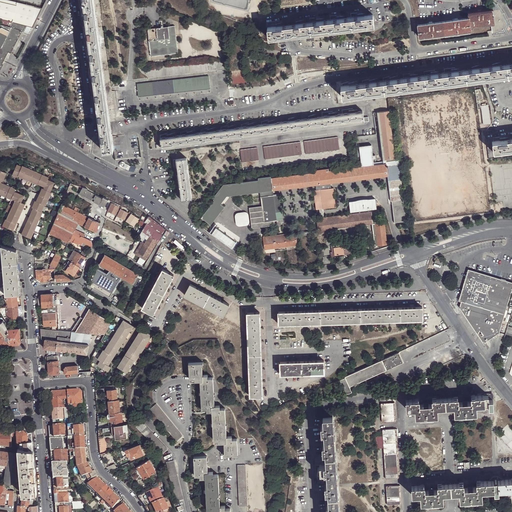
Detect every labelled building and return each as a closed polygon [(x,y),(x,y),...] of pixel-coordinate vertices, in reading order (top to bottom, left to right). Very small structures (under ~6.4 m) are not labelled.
[(43,9),(4,0),(0,0),(0,2),(17,6),(14,18),(12,22),(26,26),(33,28),(43,9)] [(111,127),(110,120),(109,112),(94,0),(83,0),(83,1),(85,12),(86,22),(87,33),(89,42),(90,53),(91,63),(93,74),(94,83),(95,94),(96,100),(97,104),(98,115),(99,121),(99,122),(100,129),(101,135),(102,146),(103,149),(114,148),(111,127)] [(488,36),(506,34),(509,25),(507,19),(503,12),(498,6),(497,5),(492,1),(490,2),(491,11),(492,11),(494,23),(492,24),(493,31),(488,32),(488,36)] [(0,14),(14,18),(17,6),(0,2),(0,14)] [(489,24),(492,24),(494,23),(492,11),(491,11),(468,14),(469,18),(470,26),(471,26),(475,26),(475,27),(479,26),(479,25),(484,25),(485,25),(489,25),(489,24)] [(290,35),(297,35),(373,25),(372,15),(367,15),(357,16),(346,17),(336,19),(326,20),(316,21),(306,23),(296,24),(289,25),(285,25),(282,25),(275,26),(268,27),(269,38),(284,36),(290,35)] [(471,30),(471,26),(470,26),(469,18),(418,24),(419,37),(424,36),(424,37),(428,36),(437,34),(437,35),(441,35),(441,34),(449,33),(449,34),(454,33),(454,32),(462,31),(462,32),(467,32),(466,31),(471,30)] [(26,26),(12,22),(10,28),(0,24),(0,70),(3,65),(0,64),(4,58),(5,59),(8,52),(10,53),(12,50),(14,47),(13,46),(15,41),(16,42),(22,31),(23,32),(26,26)] [(147,28),(150,53),(168,51),(168,53),(176,52),(174,43),(177,43),(176,34),(171,34),(171,30),(173,30),(172,25),(147,28)] [(511,63),(503,65),(500,66),(493,66),(482,68),(480,68),(472,69),(466,70),(461,71),(451,72),(441,73),(431,75),(420,76),(411,77),(400,79),(390,80),(379,81),(369,83),(359,84),(349,85),(342,86),(344,97),(468,80),(482,79),(502,76),(511,74),(511,63)] [(138,96),(210,87),(209,76),(137,84),(138,96)] [(315,118),(309,118),(298,119),(296,120),(295,120),(288,121),(285,121),(282,121),(278,122),(275,123),(268,124),(268,123),(258,125),(255,125),(255,126),(248,127),(248,126),(247,126),(238,127),(234,128),(234,129),(228,129),(227,129),(218,130),(214,130),(214,131),(212,131),(208,132),(208,131),(197,133),(194,133),(194,134),(187,134),(177,135),(174,136),(167,137),(160,138),(161,144),(156,145),(157,149),(284,132),(287,132),(297,130),(310,129),(317,128),(323,127),(364,122),(369,121),(368,117),(364,117),(363,111),(359,111),(356,112),(350,113),(350,112),(349,112),(338,114),(335,114),(336,115),(329,116),(329,115),(319,117),(316,117),(315,117),(315,118)] [(378,112),(384,159),(395,157),(389,111),(378,112)] [(340,149),(338,137),(305,141),(306,153),(340,149)] [(495,152),(511,149),(511,138),(509,139),(500,140),(494,142),(495,152)] [(301,142),(264,147),(265,159),(302,154),(301,142)] [(361,166),(374,165),(371,145),(359,147),(361,166)] [(257,148),(241,150),(242,162),(259,160),(257,148)] [(192,199),(190,182),(187,158),(176,159),(177,166),(178,173),(178,177),(179,186),(180,186),(181,193),(180,193),(181,196),(181,200),(182,200),(192,199)] [(314,172),(289,176),(289,188),(316,184),(320,184),(327,183),(331,183),(387,175),(388,175),(387,166),(387,163),(386,163),(384,163),(382,164),(374,165),(361,166),(329,171),(329,168),(314,170),(314,172)] [(48,180),(49,177),(22,165),(22,166),(17,164),(12,175),(18,177),(18,176),(38,185),(38,184),(44,187),(43,189),(42,188),(36,201),(35,200),(32,207),(33,208),(22,234),(31,238),(43,212),(42,211),(44,205),(46,206),(52,193),(50,192),(55,183),(48,180)] [(402,179),(400,168),(400,164),(387,166),(388,175),(387,175),(388,180),(402,179)] [(0,193),(11,199),(12,198),(16,200),(15,201),(7,219),(6,219),(3,225),(13,230),(25,204),(21,202),(24,196),(15,191),(16,189),(1,182),(3,179),(4,180),(7,173),(0,169),(0,193)] [(265,191),(273,190),(272,178),(271,176),(259,178),(259,180),(260,192),(265,191)] [(289,188),(289,176),(272,178),(273,190),(289,188)] [(392,202),(404,200),(402,179),(388,180),(391,202),(392,202)] [(259,180),(226,184),(227,196),(260,192),(259,180)] [(213,198),(215,200),(221,204),(227,196),(226,184),(223,184),(213,198)] [(88,188),(82,187),(80,189),(81,190),(79,193),(105,206),(109,199),(103,197),(103,198),(88,190),(88,188)] [(332,188),(331,188),(328,188),(320,189),(317,190),(316,190),(318,209),(319,209),(323,208),(334,207),(332,188)] [(274,195),(273,190),(265,191),(265,196),(269,195),(272,216),(276,215),(274,195)] [(269,221),(272,221),(282,219),(282,214),(276,215),(272,216),(269,195),(265,196),(265,191),(260,192),(262,207),(250,208),(253,227),(270,224),(269,221)] [(374,199),(349,202),(350,211),(375,208),(374,199)] [(215,200),(202,217),(206,220),(211,224),(225,207),(221,204),(215,200)] [(407,222),(404,200),(392,202),(395,223),(407,222)] [(112,203),(108,212),(117,215),(120,209),(119,209),(120,206),(112,203)] [(77,212),(62,204),(51,228),(70,238),(74,232),(84,237),(85,234),(75,229),(78,223),(94,231),(95,229),(93,229),(97,222),(79,213),(77,212)] [(120,209),(117,215),(124,219),(128,212),(120,209)] [(375,211),(324,217),(321,217),(317,218),(318,230),(326,229),(372,223),(375,246),(387,244),(384,222),(381,222),(380,215),(375,215),(375,211)] [(249,225),(248,212),(235,213),(236,226),(249,225)] [(139,218),(132,213),(131,214),(127,220),(134,225),(139,218)] [(157,241),(162,235),(164,230),(149,218),(146,222),(148,224),(142,233),(146,237),(148,239),(149,237),(157,241)] [(218,224),(212,232),(230,245),(236,237),(218,224)] [(70,238),(51,228),(48,236),(50,237),(53,238),(54,235),(64,240),(62,243),(67,245),(68,242),(69,240),(70,238)] [(91,249),(93,244),(91,241),(84,237),(74,232),(70,238),(69,240),(72,242),(77,244),(78,243),(82,245),(83,242),(88,245),(87,247),(91,249)] [(265,249),(296,245),(295,236),(268,239),(267,236),(263,237),(265,249)] [(149,237),(148,239),(145,244),(139,254),(148,258),(154,247),(156,248),(158,244),(156,243),(157,241),(149,237)] [(139,254),(145,244),(142,242),(135,255),(146,261),(148,258),(139,254)] [(0,243),(0,295),(6,295),(17,294),(20,293),(17,250),(17,249),(0,243)] [(348,246),(341,247),(334,248),(334,252),(332,252),(331,252),(331,256),(334,256),(334,255),(349,253),(348,246)] [(84,261),(86,257),(81,254),(75,250),(69,259),(80,266),(82,263),(84,261)] [(55,269),(61,257),(56,254),(51,265),(49,269),(55,269),(55,268),(55,269)] [(122,277),(134,284),(139,275),(105,255),(100,264),(110,270),(107,274),(97,268),(91,286),(109,297),(122,277)] [(74,275),(80,266),(69,259),(63,268),(74,275)] [(40,282),(42,282),(42,281),(46,281),(45,269),(36,270),(36,279),(40,282)] [(55,271),(55,269),(49,269),(46,269),(45,269),(46,281),(46,282),(50,281),(49,271),(55,271)] [(482,275),(511,284),(511,281),(469,269),(460,301),(462,302),(470,275),(470,272),(473,273),(482,275)] [(163,270),(142,308),(152,314),(162,297),(174,276),(163,270)] [(134,284),(139,287),(144,278),(139,275),(134,284)] [(511,292),(511,284),(482,275),(481,278),(470,275),(462,302),(460,307),(484,343),(500,332),(511,292)] [(190,284),(184,295),(224,316),(229,305),(190,284)] [(8,303),(8,307),(18,306),(17,294),(6,295),(6,299),(8,303)] [(38,299),(39,307),(53,306),(53,308),(48,309),(48,313),(55,312),(57,312),(57,304),(53,305),(53,301),(52,294),(41,295),(38,299)] [(120,303),(117,307),(126,312),(128,308),(120,303)] [(19,319),(22,318),(22,315),(19,316),(18,312),(18,306),(8,307),(0,308),(0,307),(0,308),(1,311),(1,312),(5,319),(6,320),(8,322),(7,320),(19,319)] [(361,321),(401,320),(400,307),(360,309),(361,321)] [(400,307),(401,320),(423,319),(422,307),(400,307)] [(112,322),(89,309),(83,319),(81,323),(75,332),(78,332),(99,334),(104,334),(112,322)] [(321,323),(361,321),(360,309),(341,310),(320,310),(321,323)] [(279,324),(321,323),(320,310),(299,311),(279,312),(279,324)] [(48,313),(43,313),(44,326),(56,325),(55,312),(48,313)] [(247,313),(251,397),(263,396),(262,357),(261,335),(260,312),(247,313)] [(123,320),(105,350),(104,350),(98,359),(101,360),(98,365),(108,371),(111,366),(109,365),(119,348),(134,326),(123,320)] [(3,345),(9,344),(8,329),(3,321),(1,322),(0,322),(0,341),(2,344),(3,345)] [(72,331),(75,332),(81,323),(77,321),(71,331),(72,331)] [(20,341),(21,340),(20,328),(8,329),(9,344),(18,344),(18,343),(18,344),(19,343),(21,342),(21,341),(20,341)] [(51,329),(40,328),(41,336),(48,337),(58,338),(58,336),(64,337),(63,341),(70,342),(71,337),(72,331),(71,331),(58,330),(51,329)] [(136,361),(152,336),(141,329),(118,367),(127,372),(135,360),(136,361)] [(57,340),(56,350),(87,354),(89,345),(79,343),(79,338),(71,337),(70,342),(63,341),(58,340),(57,340)] [(44,348),(46,348),(56,350),(57,340),(48,339),(45,339),(44,348)] [(402,361),(398,352),(382,360),(386,369),(402,361)] [(51,375),(60,374),(60,372),(59,372),(57,356),(55,356),(47,357),(48,372),(51,375)] [(324,360),(303,361),(303,373),(325,373),(324,360)] [(346,394),(353,390),(355,387),(358,384),(361,381),(386,369),(382,360),(345,377),(345,378),(339,380),(346,394)] [(303,373),(303,361),(280,362),(281,374),(303,373)] [(203,381),(203,375),(202,362),(189,363),(190,378),(195,378),(195,381),(200,381),(203,381)] [(65,374),(78,373),(78,366),(78,365),(66,366),(64,368),(65,374)] [(208,375),(203,375),(203,381),(200,381),(202,409),(207,409),(207,411),(212,411),(215,411),(215,406),(214,377),(208,377),(208,375)] [(109,399),(110,401),(117,400),(116,389),(107,390),(107,395),(109,395),(109,399)] [(79,390),(67,391),(68,408),(82,407),(81,392),(79,390)] [(53,392),(50,395),(51,409),(62,409),(68,408),(67,391),(53,392)] [(459,406),(454,406),(455,414),(477,412),(477,405),(485,404),(484,395),(471,396),(471,401),(459,402),(459,406)] [(445,398),(446,407),(454,406),(453,397),(445,398)] [(437,398),(438,407),(446,407),(445,398),(437,398)] [(438,415),(438,407),(432,407),(432,403),(419,404),(419,399),(406,400),(407,409),(415,409),(416,416),(438,415)] [(108,401),(109,413),(120,412),(119,400),(117,400),(110,401),(108,401)] [(382,422),(394,421),(393,402),(381,403),(382,422)] [(151,408),(177,441),(182,436),(156,404),(151,408)] [(220,406),(215,406),(215,411),(212,411),(214,440),(219,439),(219,442),(224,442),(227,442),(227,436),(226,408),(220,408),(220,406)] [(62,409),(51,409),(53,426),(64,425),(67,425),(69,425),(68,408),(62,409)] [(112,421),(112,425),(115,425),(123,424),(122,412),(120,412),(109,413),(110,419),(112,418),(112,421)] [(338,511),(338,495),(335,456),(332,416),(323,416),(323,424),(321,424),(321,433),(323,433),(324,444),(322,444),(323,452),(325,452),(325,456),(325,464),(317,464),(318,473),(326,472),(326,484),(325,484),(325,492),(327,492),(328,496),(328,504),(326,504),(326,511),(338,511)] [(134,424),(162,454),(167,449),(140,419),(134,424)] [(282,420),(283,429),(294,428),(293,419),(282,420)] [(115,425),(115,434),(116,435),(126,434),(126,424),(123,424),(115,425)] [(64,428),(64,425),(53,426),(48,427),(49,437),(54,437),(65,436),(65,432),(66,432),(65,428),(64,428)] [(74,437),(84,436),(83,432),(84,431),(84,426),(74,427),(74,431),(72,431),(72,436),(74,436),(74,437)] [(19,448),(33,449),(31,432),(28,432),(23,429),(15,429),(15,431),(13,431),(13,433),(15,432),(15,431),(17,431),(18,442),(19,448)] [(385,479),(398,478),(395,429),(382,429),(385,479)] [(0,442),(11,445),(11,447),(12,447),(11,430),(0,430),(0,442)] [(74,437),(69,437),(69,440),(73,440),(73,439),(75,439),(75,450),(84,449),(87,448),(87,444),(84,444),(84,436),(74,437)] [(232,436),(227,436),(227,442),(224,442),(225,455),(238,455),(237,439),(232,439),(232,436)] [(99,438),(100,453),(108,451),(107,437),(99,438)] [(64,450),(63,438),(49,439),(50,451),(54,451),(64,450)] [(130,454),(132,458),(143,454),(139,445),(128,449),(130,454)] [(34,494),(36,494),(35,478),(33,449),(19,448),(18,448),(19,454),(19,455),(22,494),(30,495),(33,494),(34,494)] [(84,449),(75,450),(73,450),(74,453),(75,453),(76,457),(77,467),(78,466),(87,463),(84,449)] [(69,450),(64,450),(54,451),(55,464),(68,463),(67,452),(69,452),(69,450)] [(0,467),(6,469),(9,452),(0,451),(0,467)] [(14,483),(19,455),(19,454),(9,452),(6,469),(3,484),(2,492),(5,493),(7,484),(10,485),(14,483)] [(205,472),(208,472),(207,456),(194,457),(195,475),(200,475),(200,478),(205,478),(205,472)] [(143,478),(154,472),(155,471),(148,459),(137,466),(143,478)] [(166,462),(173,494),(177,502),(183,501),(174,460),(166,462)] [(90,463),(89,462),(87,463),(78,466),(84,483),(89,480),(95,476),(97,474),(96,472),(93,473),(90,468),(89,468),(87,464),(90,463)] [(68,466),(68,463),(55,464),(51,465),(53,479),(56,478),(62,478),(67,477),(68,477),(68,474),(67,467),(68,466)] [(237,465),(239,506),(247,506),(245,465),(237,465)] [(213,472),(208,472),(205,472),(205,478),(207,509),(212,509),(212,511),(217,511),(220,511),(220,506),(218,474),(213,475),(213,472)] [(95,476),(89,480),(90,482),(87,484),(98,494),(105,486),(106,485),(105,484),(104,485),(96,478),(95,476)] [(443,501),(443,493),(451,492),(459,492),(460,499),(482,498),(482,490),(494,490),(494,493),(499,493),(499,489),(511,488),(511,496),(511,479),(498,480),(498,476),(493,476),(493,480),(477,481),(477,486),(464,487),(464,482),(437,484),(438,489),(425,490),(425,485),(412,486),(412,495),(421,494),(421,502),(443,501)] [(53,479),(53,486),(57,486),(57,488),(64,487),(64,485),(68,485),(68,480),(67,477),(62,478),(62,479),(57,479),(57,481),(56,481),(56,478),(53,479)] [(385,486),(387,505),(400,503),(399,485),(385,486)] [(105,486),(98,494),(96,496),(101,501),(101,502),(104,504),(113,494),(105,486)] [(158,488),(147,493),(151,502),(162,497),(158,488)] [(57,491),(54,491),(55,504),(61,503),(68,502),(68,494),(58,494),(58,491),(57,491)] [(25,505),(29,505),(30,499),(33,499),(34,494),(33,494),(30,495),(22,494),(21,505),(25,505)] [(120,500),(113,494),(104,504),(105,505),(106,503),(112,508),(120,500)] [(163,499),(152,504),(155,511),(158,511),(159,511),(163,511),(168,509),(163,499)] [(113,510),(111,511),(128,511),(129,511),(132,510),(125,502),(114,511),(113,510)]
